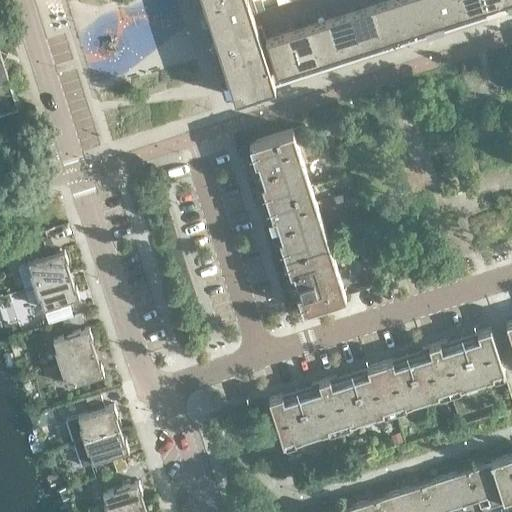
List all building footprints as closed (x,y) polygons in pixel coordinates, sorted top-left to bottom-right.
[(202,0),(205,6),(208,15),(214,34),(224,66),(227,76),(231,87),(234,97),(275,84),(279,82),(268,49),(265,37),(261,24),(256,26),(251,12),(256,10),(253,0),(202,0)] [(253,0),(256,10),(264,8),(261,0),(253,0)] [(380,0),(369,4),(372,15),(383,49),(386,48),(394,45),(404,42),(393,9),(390,0),(380,0)] [(390,0),(393,9),(404,42),(407,41),(415,39),(424,36),(413,2),(412,0),(390,0)] [(412,0),(413,2),(424,36),(427,35),(436,32),(445,29),(435,0),(412,0)] [(435,0),(445,29),(448,28),(456,26),(465,23),(458,0),(435,0)] [(458,0),(465,23),(468,22),(477,19),(486,16),(480,0),(458,0)] [(480,0),(486,16),(489,15),(497,12),(506,9),(503,0),(480,0)] [(511,0),(503,0),(506,9),(509,8),(511,7),(511,0)] [(348,10),(352,22),(362,56),(366,55),(374,52),(383,49),(372,15),(369,4),(348,10)] [(327,17),(331,29),(342,62),(345,61),(353,59),(362,56),(352,22),(348,10),(327,17)] [(307,24),(311,35),(321,69),(324,68),(333,65),(342,62),(331,29),(327,17),(307,24)] [(286,30),(290,42),(301,75),(304,74),(312,72),(321,69),(311,35),(307,24),(286,30)] [(290,42),(286,30),(265,37),(268,49),(279,82),(283,81),(292,78),(301,75),(290,42)] [(0,112),(18,107),(2,58),(6,52),(0,48),(0,112)] [(314,194),(292,127),(248,141),(258,171),(261,170),(264,179),(261,180),(270,209),(314,194)] [(328,238),(315,200),(314,194),(270,209),(275,226),(278,225),(283,240),(280,241),(284,252),(328,238)] [(49,230),(29,238),(33,250),(54,242),(49,230)] [(346,294),(328,238),(284,252),(289,269),(292,269),(293,272),(299,289),(296,290),(302,308),(346,294)] [(70,272),(66,259),(68,259),(64,248),(28,260),(31,270),(30,271),(31,276),(25,278),(28,286),(70,272)] [(381,281),(372,254),(361,258),(369,285),(381,281)] [(79,295),(76,285),(74,285),(70,272),(28,286),(30,293),(36,291),(38,296),(39,296),(43,307),(79,295)] [(94,349),(90,336),(92,336),(89,325),(53,337),(56,347),(54,348),(56,353),(50,355),(53,363),(94,349)] [(503,368),(491,331),(490,326),(476,330),(478,336),(448,345),(446,338),(433,342),(448,386),(458,383),(459,386),(493,375),(492,372),(503,368)] [(448,386),(433,342),(421,346),(423,354),(393,363),(392,357),(379,361),(392,404),(403,400),(404,403),(438,392),(437,389),(448,386)] [(104,372),(100,361),(99,362),(94,349),(53,363),(55,370),(61,368),(62,373),(64,373),(68,383),(104,372)] [(392,404),(379,361),(366,366),(368,371),(338,381),(336,374),(323,378),(337,421),(348,418),(349,421),(383,410),(382,407),(392,404)] [(337,421),(323,378),(311,382),(313,389),(283,398),(281,393),(268,397),(283,442),(285,442),(284,439),(293,436),(294,439),(328,428),(327,425),(337,421)] [(119,426),(115,413),(117,413),(114,402),(77,414),(81,424),(79,425),(81,430),(75,432),(77,440),(119,426)] [(129,449),(125,438),(123,439),(119,426),(77,440),(80,447),(85,445),(87,450),(89,450),(93,460),(129,449)] [(511,452),(467,467),(477,496),(480,506),(511,495),(511,452)] [(477,496),(467,467),(444,474),(454,504),(477,496)] [(454,504),(444,474),(421,481),(431,511),(454,504)] [(116,511),(144,503),(140,490),(142,490),(138,479),(102,491),(106,501),(104,502),(105,507),(100,509),(100,511),(116,511)] [(428,511),(431,511),(421,481),(398,489),(405,511),(428,511)] [(405,511),(398,489),(375,496),(380,511),(405,511)] [(380,511),(375,496),(355,503),(357,511),(380,511)] [(146,511),(144,503),(116,511),(146,511)] [(357,511),(355,503),(325,511),(357,511)]
